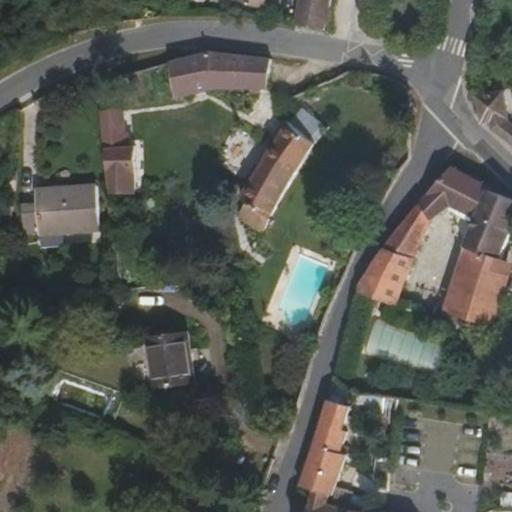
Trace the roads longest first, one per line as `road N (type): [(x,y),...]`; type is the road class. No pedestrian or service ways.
road 1 (unclassified): [(336,49),(206,34),(144,41),(75,64),(0,114)]
road 2 (unclassified): [(511,186),(454,148),(432,88),(437,76)]
